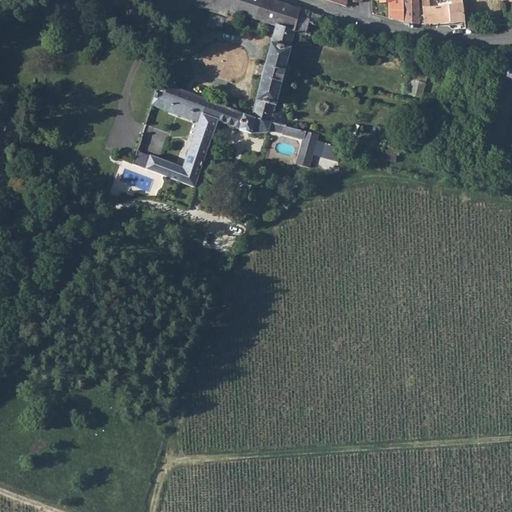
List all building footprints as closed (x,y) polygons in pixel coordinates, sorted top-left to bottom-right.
[(198,0),(196,5),(226,15),(229,8),(249,15),(258,18),(276,24),(294,31),(300,9),(272,0),(198,0)] [(418,0),(404,0),(404,1),(404,21),(419,24),(418,0)] [(453,0),(454,4),(423,6),(424,24),(425,24),(465,21),(461,0),(453,0)] [(404,21),(404,1),(396,1),(390,1),(390,18),(404,21)] [(300,9),(294,31),(305,34),(309,20),(307,19),(309,12),(300,9)] [(276,24),(253,116),(272,122),(294,31),(276,24)] [(412,94),(422,97),(429,76),(419,73),(412,94)] [(173,88),(163,85),(160,93),(155,92),(151,105),(199,122),(202,113),(168,101),(173,88)] [(173,88),(168,101),(202,113),(207,100),(173,88)] [(207,100),(202,113),(219,119),(219,121),(240,128),(245,113),(207,100)] [(199,122),(197,131),(213,136),(214,135),(219,121),(219,119),(202,113),(199,122)] [(245,113),(240,128),(241,129),(249,133),(268,132),(269,129),(284,133),(286,126),(272,122),(253,116),(245,113)] [(135,160),(131,169),(136,171),(138,166),(196,188),(213,136),(197,131),(184,168),(151,157),(148,164),(135,160)] [(320,157),(340,161),(342,148),(323,144),(320,157)]
